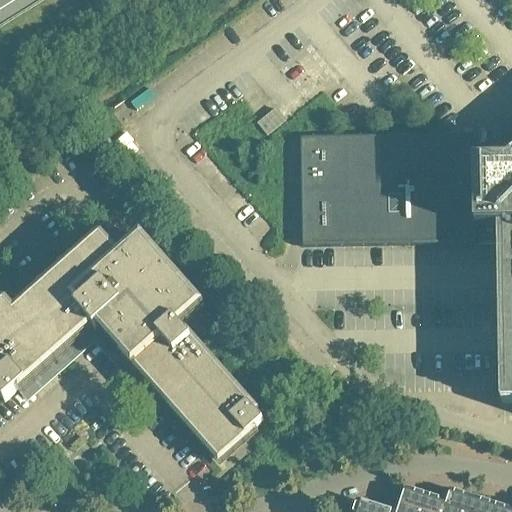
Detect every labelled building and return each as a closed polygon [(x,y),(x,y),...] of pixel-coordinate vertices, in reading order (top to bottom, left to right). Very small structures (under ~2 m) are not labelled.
[(276,109),(257,125),(267,137),(286,122),(276,109)] [(511,155),(511,156),(507,151),(477,152),(477,137),(301,140),(303,248),(499,245),(501,405),(511,405),(511,155)] [(199,308),(142,243),(120,262),(102,241),(22,311),(15,317),(5,307),(0,311),(0,397),(5,403),(37,375),(41,379),(64,358),(95,332),(148,392),(153,387),(219,461),(246,438),(247,439),(264,424),(178,327),(199,308)] [(270,408),(282,397),(274,388),(261,399),(270,408)] [(423,511),(428,496),(407,489),(399,511),(389,511),(357,502),(353,511),(423,511)] [(446,511),(453,492),(452,491),(448,503),(428,496),(423,511),(446,511)] [(453,492),(446,511),(469,511),(474,498),(453,492)] [(492,511),(494,505),(474,498),(469,511),(492,511)]
